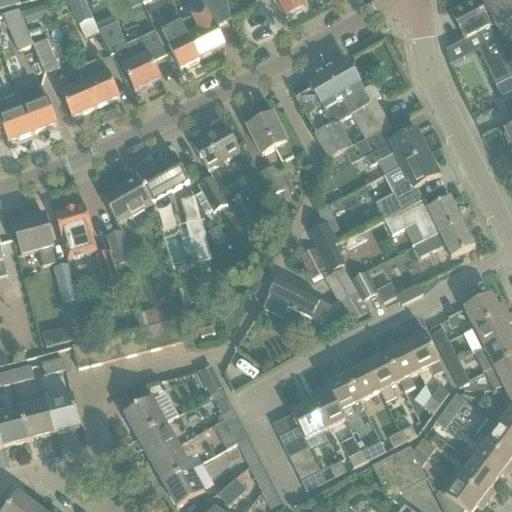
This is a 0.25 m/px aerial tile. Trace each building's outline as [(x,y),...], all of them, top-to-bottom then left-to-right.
[(11,0),(0,3),(0,12),(20,6),(18,0),(11,0)] [(91,21),(82,0),(68,6),(78,27),(91,21)] [(191,20),(181,25),(200,64),(225,51),(216,33),(215,31),(231,23),(225,0),(205,0),(206,3),(198,7),(202,15),(191,20)] [(271,0),(275,6),(285,23),(306,11),(299,0),(271,0)] [(511,0),(481,0),(490,17),(497,32),(511,24),(511,0)] [(496,89),(511,80),(511,76),(489,31),(491,30),(477,2),(451,15),(466,43),(477,37),(483,50),(478,53),(496,89)] [(35,10),(23,14),(27,27),(39,23),(35,10)] [(20,18),(21,17),(19,13),(2,17),(17,54),(32,48),(34,47),(26,26),(23,27),(20,18)] [(98,34),(115,26),(111,19),(95,27),(98,34)] [(181,25),(162,35),(169,49),(168,49),(180,73),(200,64),(181,25)] [(167,60),(155,35),(126,50),(115,26),(98,34),(111,59),(116,56),(123,70),(122,70),(134,95),(160,82),(153,67),(167,60)] [(32,48),(33,48),(44,77),(59,71),(47,42),(42,44),(34,47),(32,48)] [(84,86),(96,112),(120,102),(103,62),(79,73),(84,86)] [(345,63),(307,85),(313,93),(334,129),(351,119),(366,143),(391,130),(376,104),(381,101),(373,87),(363,93),(345,63)] [(84,86),(71,92),(65,79),(55,83),(72,122),(96,112),(84,86)] [(32,138),(57,128),(42,88),(17,98),(22,112),(32,138)] [(336,132),(336,133),(334,129),(313,93),(296,103),(317,138),(315,139),(329,165),(349,154),(336,132)] [(32,138),(22,112),(17,98),(0,104),(0,124),(9,147),(32,138)] [(286,147),(287,146),(272,118),(248,131),(262,159),(276,152),(283,165),(292,160),(286,147)] [(208,175),(216,170),(240,157),(235,147),(225,130),(193,148),(208,175)] [(403,170),(428,157),(416,133),(365,160),(370,170),(378,166),(384,178),(403,169),(403,170)] [(384,224),(423,203),(417,191),(440,180),(428,157),(403,170),(403,169),(384,178),(394,197),(375,207),(384,224)] [(189,186),(183,176),(174,159),(137,180),(154,207),(189,186)] [(274,170),(260,177),(270,199),(285,192),(274,170)] [(101,199),(118,229),(155,209),(154,207),(137,180),(137,179),(101,199)] [(212,181),(198,189),(202,196),(195,200),(204,217),(212,213),(213,216),(227,208),(212,181)] [(406,255),(463,226),(450,202),(428,213),(435,227),(426,231),(429,238),(403,251),(406,255)] [(190,222),(199,220),(195,203),(186,205),(190,222)] [(85,208),(55,217),(68,263),(98,254),(85,208)] [(14,228),(19,247),(22,260),(39,256),(42,270),(57,267),(53,251),(50,239),(45,220),(14,228)] [(452,262),(475,250),(463,226),(406,255),(408,260),(432,247),(436,254),(445,249),(452,262)] [(327,228),(309,237),(329,278),(345,270),(343,266),(334,251),(338,249),(327,228)] [(118,269),(133,264),(123,234),(108,239),(118,269)] [(328,277),(327,275),(315,251),(300,259),(310,279),(313,285),(328,277)] [(109,254),(95,259),(106,289),(108,293),(121,288),(109,254)] [(62,307),(77,303),(68,268),(53,272),(62,307)] [(279,283),(264,312),(282,321),(288,310),(322,328),(322,327),(329,331),(347,321),(350,326),(368,315),(358,298),(342,272),(324,282),(338,306),(331,310),(279,283)] [(352,283),(354,287),(364,305),(378,297),(366,275),(352,283)] [(402,309),(423,299),(418,290),(398,300),(402,309)] [(502,306),(497,309),(492,298),(464,312),(474,332),(507,316),(502,306)] [(179,322),(186,320),(183,306),(155,313),(159,327),(168,325),(179,322)] [(507,328),(511,325),(507,316),(474,332),(484,352),(511,338),(507,328)] [(179,322),(168,325),(174,348),(185,345),(179,322)] [(174,348),(168,325),(159,327),(156,328),(162,351),(174,348)] [(144,331),(150,355),(162,351),(156,328),(144,331)] [(201,340),(215,337),(213,330),(199,333),(201,340)] [(55,354),(81,345),(76,331),(50,340),(55,354)] [(132,334),(138,358),(150,355),(144,331),(132,334)] [(416,343),(406,348),(416,369),(420,376),(429,372),(433,380),(444,374),(423,333),(413,338),(416,343)] [(439,351),(449,345),(443,333),(432,338),(439,351)] [(120,337),(126,361),(138,358),(132,334),(120,337)] [(317,336),(307,341),(310,349),(321,343),(317,336)] [(108,340),(114,364),(126,361),(120,337),(108,340)] [(511,338),(484,352),(474,357),(483,375),(493,370),(493,371),(494,371),(511,362),(511,338)] [(108,340),(96,344),(102,367),(114,364),(108,340)] [(84,346),(90,370),(102,367),(96,344),(84,346)] [(444,362),(455,357),(449,345),(439,351),(444,362)] [(72,349),(78,373),(90,370),(84,346),(72,349)] [(410,382),(420,376),(416,369),(406,348),(395,353),(393,348),(384,352),(397,378),(396,379),(400,386),(404,396),(414,391),(410,382)] [(391,391),(400,386),(396,379),(397,378),(384,352),(373,357),(376,363),(366,368),(377,388),(376,389),(380,396),(385,406),(396,400),(391,391)] [(450,373),(461,368),(455,357),(444,362),(450,373)] [(62,362),(41,367),(44,379),(66,373),(62,362)] [(511,362),(494,371),(493,371),(482,376),(491,394),(503,390),(504,392),(511,387),(511,362)] [(353,367),(344,372),(357,398),(361,406),(380,396),(376,389),(377,388),(366,368),(356,373),(353,367)] [(454,381),(464,375),(461,368),(450,373),(454,381)] [(34,382),(31,370),(10,375),(13,387),(34,382)] [(357,398),(344,372),(324,382),(331,396),(332,396),(338,408),(339,410),(340,411),(346,423),(362,415),(361,414),(362,413),(361,413),(363,412),(360,406),(361,406),(357,398)] [(0,390),(13,387),(10,375),(0,377),(0,390)] [(459,391),(470,386),(464,375),(454,381),(459,391)] [(124,419),(138,443),(166,427),(152,403),(165,396),(159,385),(124,395),(134,413),(124,419)] [(442,406),(449,396),(439,389),(432,399),(442,406)] [(223,418),(233,413),(224,394),(213,400),(223,418)] [(339,410),(338,408),(332,396),(331,396),(321,401),(318,396),(309,401),(325,434),(346,424),(346,423),(340,411),(339,410)] [(460,412),(466,404),(456,397),(450,405),(460,412)] [(54,437),(80,431),(72,399),(46,406),(54,437)] [(433,418),(442,406),(432,399),(423,411),(433,418)] [(305,444),(325,434),(309,401),(299,406),(302,411),(291,416),(292,418),(298,430),(304,441),(305,444)] [(452,423),(460,412),(450,405),(442,416),(452,423)] [(28,444),(54,437),(46,406),(20,413),(28,444)] [(511,410),(498,429),(511,439),(511,410)] [(0,440),(2,451),(28,444),(20,413),(0,417),(0,440)] [(445,433),(452,423),(442,416),(435,426),(445,433)] [(278,439),(298,430),(292,418),(273,428),(278,439)] [(511,439),(498,429),(489,422),(475,441),(485,447),(511,467),(511,439)] [(237,447),(248,441),(239,423),(228,428),(237,447)] [(138,443),(150,465),(178,450),(166,427),(138,443)] [(416,440),(413,432),(411,429),(400,434),(406,445),(416,440)] [(284,451),(304,441),(298,430),(278,439),(284,451)] [(406,445),(400,434),(387,441),(393,452),(406,445)] [(250,471),(260,465),(248,441),(237,447),(250,471)] [(309,451),(305,444),(304,441),(284,451),(289,461),(309,451)] [(429,460),(435,452),(422,442),(416,450),(429,460)] [(366,465),(385,455),(379,445),(361,454),(366,465)] [(508,477),(511,472),(511,467),(485,447),(472,464),(497,483),(503,474),(508,477)] [(164,489),(192,473),(178,450),(150,465),(164,489)] [(421,470),(429,460),(416,450),(413,454),(421,470)] [(295,473),(315,463),(309,451),(289,461),(295,473)] [(421,470),(413,454),(412,451),(373,470),(388,501),(426,482),(420,471),(421,470)] [(353,471),(366,465),(361,454),(348,460),(353,471)] [(301,484),(321,474),(315,463),(295,473),(301,484)] [(334,481),(346,475),(340,464),(328,471),(334,481)] [(490,492),(497,483),(472,464),(459,483),(487,504),(488,504),(495,495),(490,492)] [(262,494),(273,488),(260,465),(250,471),(262,494)] [(176,511),(205,496),(192,473),(164,489),(176,511)] [(306,496),(326,486),(321,474),(301,484),(306,496)] [(240,488),(248,482),(243,476),(217,498),(227,510),(246,494),(240,488)] [(480,511),(482,511),(488,504),(487,504),(459,483),(446,500),(461,511),(474,511),(477,509),(480,511)] [(271,511),(282,506),(273,488),(262,494),(271,511)] [(39,511),(19,497),(7,511),(39,511)]
